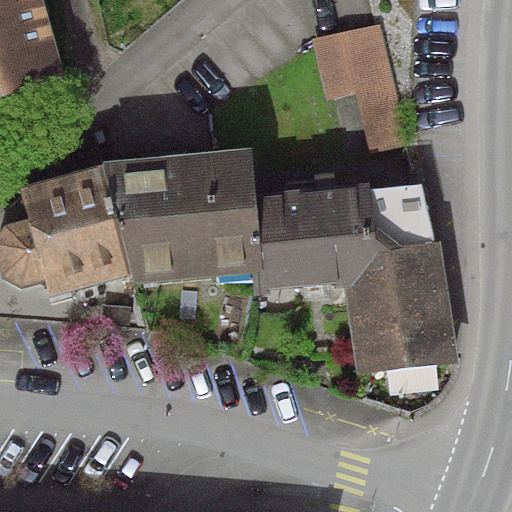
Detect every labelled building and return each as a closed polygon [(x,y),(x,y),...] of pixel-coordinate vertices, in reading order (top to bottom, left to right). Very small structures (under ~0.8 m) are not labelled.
[(0,0),(0,97),(68,78),(45,0),(0,0)] [(381,22),(313,38),(327,99),(356,93),(370,152),(410,143),(381,22)] [(251,147),(103,161),(104,164),(131,275),(134,284),(251,270),(262,269),(255,195),(251,147)] [(131,275),(104,164),(20,187),(29,218),(4,225),(0,232),(0,265),(3,277),(21,287),(45,280),(50,296),(131,275)] [(285,193),(255,195),(262,269),(251,270),(253,295),(344,287),(357,376),(458,362),(440,241),(434,242),(421,182),(336,189),(333,172),(284,177),(285,193)]
